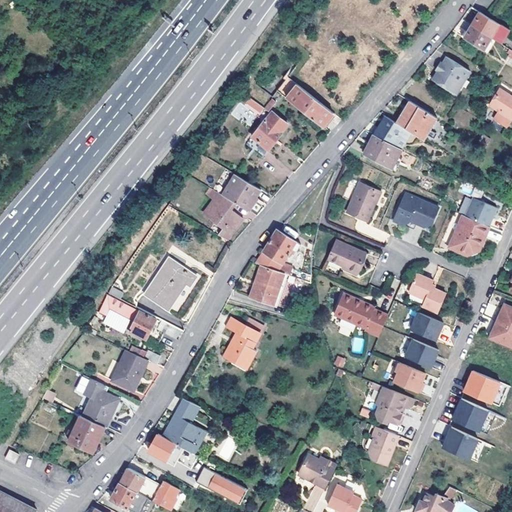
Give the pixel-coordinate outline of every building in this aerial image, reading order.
[(480,12),(472,24),(492,36),(502,43),(506,37),(510,30),(500,24),(480,12)] [(472,24),(464,37),(484,49),(492,36),(472,24)] [(509,47),(502,43),(499,47),(505,51),(509,47)] [(439,71),(434,80),(457,93),(470,71),(447,57),(444,63),(439,71)] [(277,90),(323,126),(334,112),(288,76),(277,90)] [(511,95),(501,88),(490,106),(499,111),(495,119),(508,126),(511,119),(511,95)] [(264,108),(250,98),(248,101),(262,111),(264,108)] [(273,99),(266,108),(265,109),(270,112),(278,102),(273,99)] [(403,127),(424,139),(438,118),(410,101),(396,122),(403,127)] [(266,119),(246,144),(263,157),(283,132),(282,131),(288,124),(273,112),(268,120),(266,119)] [(396,122),(387,116),(375,135),(393,144),(403,127),(396,122)] [(375,135),(365,154),(383,163),(393,144),(375,135)] [(223,195),(236,202),(250,210),(257,197),(256,197),(260,189),(234,175),(223,195)] [(362,182),(349,213),(369,221),(378,200),(380,201),(384,192),(362,182)] [(464,183),(461,190),(470,194),(472,186),(464,183)] [(230,236),(240,220),(228,214),(231,210),(236,202),(223,195),(211,188),(207,194),(213,198),(204,212),(225,224),(221,231),(230,236)] [(434,224),(441,207),(408,193),(403,204),(396,221),(410,227),(412,221),(419,223),(427,226),(434,224)] [(466,216),(490,226),(491,223),(497,207),(474,198),(466,216)] [(228,214),(240,220),(241,216),(231,210),(228,214)] [(470,253),(480,249),(485,237),(490,226),(466,216),(465,215),(453,246),(470,253)] [(412,221),(410,227),(416,230),(419,223),(412,221)] [(279,271),(284,261),(292,248),(297,251),(301,243),(278,229),(257,263),(262,265),(279,271)] [(219,234),(228,239),(230,236),(221,231),(219,234)] [(351,267),(350,270),(358,274),(368,253),(338,241),(330,259),(345,265),(351,267)] [(166,307),(172,298),(174,300),(186,282),(190,285),(196,276),(184,268),(184,267),(170,258),(152,285),(151,285),(145,294),(166,307)] [(286,273),(290,275),(294,265),(284,261),(279,271),(286,273)] [(279,271),(262,265),(251,296),(275,304),(286,273),(279,271)] [(417,273),(408,292),(425,299),(422,305),(438,312),(446,293),(435,288),(431,286),(432,284),(433,280),(417,273)] [(334,314),(366,327),(365,329),(380,336),(389,315),(374,308),(375,306),(363,301),(362,303),(355,301),(356,298),(343,293),(334,314)] [(157,319),(107,294),(99,311),(105,314),(110,304),(132,314),(132,313),(137,316),(130,329),(147,338),(157,319)] [(511,307),(505,304),(501,314),(500,313),(493,328),(495,329),(491,339),(511,347),(511,307)] [(418,311),(411,329),(436,340),(440,330),(444,322),(418,311)] [(252,347),(264,325),(249,317),(245,324),(232,316),(226,326),(237,332),(224,354),(240,364),(245,355),(251,358),(256,349),(252,347)] [(177,327),(164,320),(159,330),(172,337),(177,327)] [(361,353),(363,339),(354,338),(352,352),(361,353)] [(406,357),(432,368),(437,356),(439,350),(414,339),(406,357)] [(134,390),(149,359),(145,357),(127,349),(113,380),(134,390)] [(149,359),(158,364),(162,355),(149,349),(145,357),(149,359)] [(240,364),(246,367),(251,358),(245,355),(240,364)] [(337,365),(343,367),(346,359),(339,356),(336,363),(337,365)] [(426,374),(397,361),(393,370),(395,371),(391,381),(418,392),(423,380),(426,374)] [(497,395),(500,396),(505,384),(471,370),(462,393),(493,406),(497,395)] [(384,387),(373,382),(371,387),(382,392),(384,387)] [(415,400),(384,387),(382,392),(377,404),(380,405),(376,413),(379,419),(387,423),(388,420),(398,424),(403,414),(400,413),(403,406),(408,408),(412,406),(415,400)] [(56,394),(47,389),(42,397),(52,401),(56,394)] [(97,389),(85,416),(106,426),(118,399),(97,389)] [(166,437),(194,452),(207,431),(194,424),(203,406),(187,399),(166,437)] [(459,399),(451,422),(480,433),(489,410),(459,399)] [(368,417),(370,409),(361,408),(360,416),(368,417)] [(96,448),(106,426),(85,416),(81,415),(70,440),(81,445),(82,442),(96,448)] [(447,436),(443,446),(470,458),(479,438),(452,426),(447,436)] [(387,465),(393,450),(392,447),(393,443),(396,444),(399,436),(383,429),(377,427),(372,438),(374,439),(369,451),(372,458),(387,465)] [(199,455),(194,452),(166,437),(158,433),(149,450),(170,462),(174,465),(180,456),(194,464),(199,455)] [(216,455),(228,461),(238,442),(226,435),(216,455)] [(19,453),(9,448),(5,457),(14,462),(19,453)] [(168,465),(170,462),(149,450),(148,449),(146,453),(168,465)] [(324,492),(338,465),(322,457),(320,460),(310,455),(300,474),(310,480),(312,478),(319,481),(317,483),(315,487),(324,492)] [(140,493),(148,478),(128,467),(120,482),(140,493)] [(203,468),(196,483),(240,504),(247,489),(203,468)] [(165,477),(153,500),(168,508),(173,511),(181,495),(179,493),(181,489),(183,487),(165,477)] [(165,511),(168,508),(153,500),(140,493),(120,482),(113,494),(111,493),(109,497),(135,511),(139,511),(142,511),(145,505),(158,511),(165,511)] [(359,511),(364,502),(354,498),(356,494),(339,485),(329,505),(338,510),(342,511),(359,511)] [(445,495),(453,499),(457,490),(449,487),(445,495)] [(0,511),(35,511),(37,509),(0,489),(0,511)] [(173,511),(175,511),(177,511),(188,493),(181,489),(179,493),(181,495),(173,511)] [(455,511),(458,508),(448,503),(449,502),(437,497),(433,498),(424,494),(421,503),(418,501),(414,511),(455,511)]
